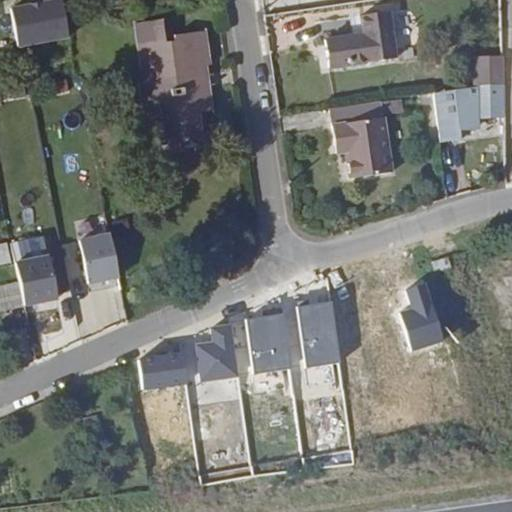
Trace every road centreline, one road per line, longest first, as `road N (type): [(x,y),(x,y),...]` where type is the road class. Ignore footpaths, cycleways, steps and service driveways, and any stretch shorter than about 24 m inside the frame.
road 1 (residential): [(0,394),(273,274),(296,255)]
road 2 (unclassified): [(237,0),(266,181),(280,238),(296,255)]
road 3 (unclassified): [(296,255),(325,255),(511,199)]
